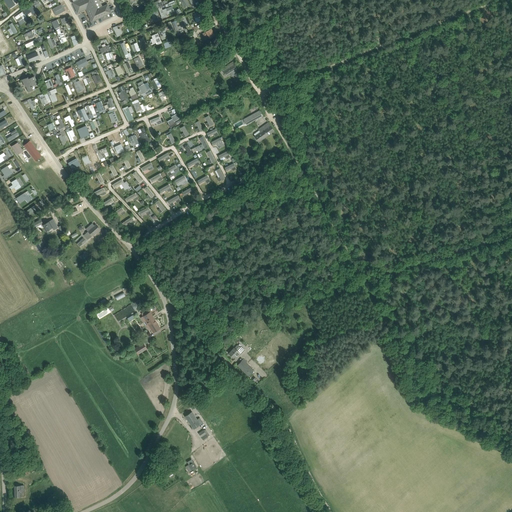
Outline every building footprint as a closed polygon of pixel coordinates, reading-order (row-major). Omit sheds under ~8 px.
[(4,0),(10,8),(16,4),(12,0),(4,0)] [(102,6),(100,0),(77,0),(73,2),(77,13),(87,9),(91,21),(112,13),(108,3),(102,6)] [(58,6),(61,12),(66,10),(63,4),(58,6)] [(28,13),(35,9),(33,5),(25,9),(28,13)] [(166,14),(175,11),(173,6),(162,9),(161,7),(158,7),(162,18),(167,16),(166,14)] [(202,10),(193,14),(197,22),(206,18),(202,10)] [(15,16),(21,25),(28,20),(23,11),(15,16)] [(63,24),(70,21),(67,16),(60,19),(63,24)] [(183,27),(188,25),(186,17),(180,18),(183,27)] [(51,22),(55,29),(60,26),(57,19),(51,22)] [(172,22),(177,34),(183,32),(178,19),(172,22)] [(14,34),(18,32),(13,22),(9,24),(14,34)] [(122,33),(121,28),(118,29),(117,26),(113,27),(116,36),(120,35),(119,34),(122,33)] [(158,31),(162,39),(167,37),(164,28),(158,31)] [(208,35),(210,39),(215,36),(211,28),(206,31),(206,32),(203,34),(204,37),(208,35)] [(26,40),(34,36),(32,31),(24,34),(26,40)] [(58,34),(61,43),(67,40),(64,32),(58,34)] [(158,33),(150,36),(154,45),(161,41),(158,33)] [(74,45),(79,43),(76,35),(71,37),(74,45)] [(57,45),(54,38),(48,40),(51,48),(57,45)] [(137,42),(131,44),(134,52),(140,50),(137,42)] [(37,52),(27,55),(29,62),(40,58),(37,52)] [(108,62),(115,61),(113,52),(106,53),(108,62)] [(15,58),(18,66),(25,64),(22,55),(15,58)] [(134,58),(137,67),(143,65),(139,56),(134,58)] [(86,57),(76,62),(79,68),(89,64),(86,57)] [(130,71),(129,69),(131,67),(128,61),(123,64),(127,73),(130,71)] [(235,75),(240,82),(244,79),(240,72),(239,72),(237,69),(238,69),(233,62),(222,69),(226,76),(235,70),(237,73),(235,75)] [(115,68),(118,75),(123,73),(120,65),(115,68)] [(64,81),(76,76),(72,66),(65,69),(66,74),(62,75),(64,81)] [(112,69),(106,71),(109,78),(115,76),(112,69)] [(95,74),(92,75),(95,84),(101,81),(99,75),(96,76),(95,74)] [(89,77),(86,78),(85,75),(82,76),(85,84),(91,82),(89,77)] [(29,92),(36,89),(34,86),(36,85),(35,81),(36,80),(35,78),(34,76),(29,78),(28,77),(22,79),(25,86),(26,86),(29,92)] [(153,80),(157,88),(162,85),(157,77),(153,80)] [(76,79),(73,81),(78,92),(84,89),(80,80),(77,82),(76,79)] [(153,92),(151,88),(147,90),(143,80),(137,83),(143,96),(153,92)] [(123,100),(120,101),(122,104),(129,102),(123,85),(118,87),(123,100)] [(56,88),(38,95),(43,105),(52,101),(52,102),(58,100),(55,93),(57,92),(56,88)] [(132,100),(138,97),(134,88),(128,90),(132,100)] [(162,101),(165,99),(164,96),(167,95),(165,90),(158,93),(162,101)] [(104,105),(106,110),(115,108),(112,97),(109,98),(110,104),(104,105)] [(35,100),(31,101),(31,98),(28,99),(32,110),(35,109),(33,105),(36,104),(35,100)] [(138,99),(132,102),(137,112),(142,109),(138,99)] [(101,100),(96,103),(99,112),(105,110),(101,100)] [(89,114),(87,115),(89,119),(97,116),(93,104),(86,106),(89,114)] [(123,108),(128,121),(134,119),(128,106),(123,108)] [(84,108),(78,110),(82,121),(89,119),(84,108)] [(260,110),(256,113),(244,120),(247,125),(263,116),(260,110)] [(116,111),(109,113),(112,123),(118,121),(116,111)] [(168,124),(171,129),(182,123),(176,114),(171,116),(174,121),(168,124)] [(70,115),(65,118),(70,127),(75,125),(70,115)] [(205,117),(210,126),(214,124),(209,115),(205,117)] [(90,122),(93,128),(98,126),(96,120),(90,122)] [(200,131),(204,129),(199,120),(196,122),(200,131)] [(268,123),(259,129),(261,132),(255,136),(258,142),(274,131),(268,123)] [(81,138),(90,134),(87,125),(77,129),(81,138)] [(145,127),(141,128),(142,133),(140,133),(143,143),(150,141),(145,127)] [(67,129),(70,141),(77,139),(74,129),(69,130),(69,129),(67,129)] [(65,143),(64,141),(68,140),(64,130),(60,131),(62,134),(59,136),(62,144),(65,143)] [(129,136),(134,148),(140,145),(135,134),(129,136)] [(197,140),(200,145),(196,147),(198,151),(208,146),(204,137),(197,140)] [(213,145),(217,144),(219,148),(224,146),(221,137),(211,141),(213,145)] [(36,161),(38,159),(42,156),(30,141),(24,145),(36,161)] [(120,141),(116,142),(117,145),(114,146),(116,152),(120,150),(121,153),(124,152),(120,141)] [(188,144),(185,146),(188,152),(186,153),(188,156),(193,153),(188,144)] [(106,147),(97,150),(100,159),(109,156),(106,147)] [(140,161),(145,159),(141,149),(136,151),(139,157),(138,158),(140,161)] [(213,162),(216,161),(211,150),(207,152),(213,162)] [(168,153),(158,157),(159,161),(166,159),(167,160),(170,159),(168,153)] [(86,167),(92,164),(87,155),(81,157),(86,167)] [(77,157),(68,162),(73,170),(81,166),(77,157)] [(187,163),(189,167),(196,164),(196,165),(200,164),(198,158),(187,163)] [(151,162),(141,168),(143,171),(149,167),(151,170),(154,168),(151,162)] [(109,166),(115,176),(118,174),(113,164),(109,166)] [(175,164),(166,170),(169,175),(178,169),(175,164)] [(4,175),(2,176),(4,179),(13,173),(8,165),(1,169),(4,175)] [(215,171),(220,181),(225,178),(220,168),(215,171)] [(139,183),(143,180),(136,171),(132,174),(139,183)] [(96,174),(101,183),(105,181),(100,172),(96,174)] [(152,182),(158,179),(159,181),(163,179),(161,174),(150,178),(152,182)] [(185,175),(174,180),(177,186),(184,183),(184,184),(188,182),(185,175)] [(199,183),(206,180),(207,183),(211,181),(208,175),(197,180),(199,183)] [(16,179),(11,182),(14,186),(16,190),(21,186),(16,179)] [(112,184),(114,188),(120,185),(121,189),(124,187),(125,190),(130,187),(127,181),(124,182),(122,179),(112,184)] [(168,189),(168,191),(172,190),(170,184),(159,189),(161,192),(168,189)] [(152,197),(155,195),(147,186),(144,188),(152,197)] [(191,194),(195,192),(192,186),(182,192),(184,195),(190,192),(191,194)] [(104,187),(95,192),(97,195),(106,191),(104,187)] [(32,199),(28,194),(25,196),(23,193),(16,198),(19,203),(26,199),(27,202),(32,199)] [(136,193),(125,198),(127,201),(134,199),(134,200),(138,199),(136,193)] [(168,200),(171,206),(174,205),(173,202),(176,200),(177,202),(181,201),(178,195),(168,200)] [(102,203),(104,207),(114,202),(112,197),(102,203)] [(156,202),(160,208),(158,209),(160,213),(166,209),(160,200),(156,202)] [(29,217),(37,211),(35,208),(37,207),(35,204),(25,211),(29,217)] [(147,213),(148,214),(151,212),(148,207),(138,212),(140,216),(147,213)] [(131,224),(135,223),(133,217),(122,220),(124,225),(131,223),(131,224)] [(53,227),(54,229),(58,227),(53,219),(43,225),(42,224),(43,223),(41,219),(33,224),(35,227),(38,226),(39,227),(43,228),(44,227),(46,231),(53,227)] [(93,223),(86,229),(88,231),(84,235),(88,240),(100,229),(96,224),(95,225),(93,223)] [(4,234),(10,245),(16,242),(10,231),(4,234)] [(42,241),(36,244),(40,251),(45,247),(46,247),(42,241)] [(141,314),(146,321),(144,322),(148,329),(150,328),(153,332),(160,328),(148,309),(141,314)] [(144,343),(135,348),(138,354),(147,349),(144,343)] [(235,348),(235,347),(229,353),(234,358),(236,355),(237,356),(240,353),(238,350),(241,347),(238,345),(235,348)] [(242,360),(238,365),(249,376),(255,369),(252,366),(250,368),(247,365),(249,363),(244,359),(242,360)] [(194,429),(204,422),(200,417),(197,419),(192,412),(185,416),(194,429)] [(204,431),(204,430),(199,433),(203,439),(208,436),(206,433),(208,432),(206,429),(204,431)] [(186,467),(189,472),(197,467),(194,462),(186,467)] [(25,476),(30,474),(31,473),(29,467),(22,470),(25,476)] [(14,497),(16,497),(24,497),(24,485),(13,485),(14,497)]
